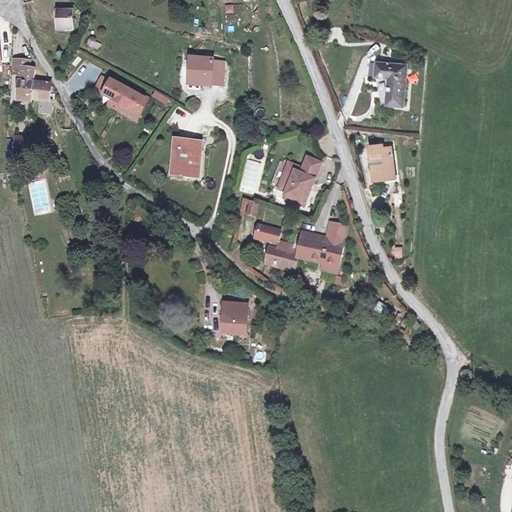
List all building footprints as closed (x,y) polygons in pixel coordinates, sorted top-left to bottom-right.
[(244,13),(244,5),(225,7),(225,14),(244,13)] [(71,13),(56,12),(55,34),(69,35),(71,13)] [(12,72),(21,72),(22,60),(12,60),(12,72)] [(20,100),(32,100),(32,79),(35,79),(35,67),(33,66),(33,63),(30,63),(29,60),(22,60),(21,72),(21,82),(19,82),(20,100)] [(189,61),(189,87),(221,87),(221,61),(189,61)] [(406,66),(376,63),(375,80),(387,82),(388,107),(405,107),(406,66)] [(112,80),(103,75),(95,90),(104,94),(112,80)] [(35,82),(35,79),(32,79),(32,100),(40,101),(49,101),(49,100),(49,83),(35,82)] [(145,98),(112,80),(104,94),(112,98),(121,103),(138,112),(145,98)] [(169,98),(156,92),(154,95),(167,102),(169,98)] [(148,99),(145,98),(138,112),(121,103),(112,98),(108,105),(137,120),(148,99)] [(49,101),(40,101),(40,111),(52,111),(52,100),(49,100),(49,101)] [(27,138),(14,137),(14,142),(15,155),(13,158),(25,159),(27,138)] [(191,148),(192,139),(172,137),(167,172),(176,173),(179,147),(191,148)] [(202,140),(192,139),(191,148),(179,147),(176,173),(198,176),(202,140)] [(371,147),(374,180),(395,178),(391,147),(382,148),(381,146),(371,147)] [(285,164),(275,191),(284,194),(281,200),(302,208),(319,164),(304,158),(299,170),(285,164)] [(248,217),(255,218),(258,206),(250,204),(248,217)] [(331,224),(328,239),(343,243),(346,228),(331,224)] [(323,262),(322,264),(339,267),(343,243),(328,239),(327,245),(310,242),(312,236),(301,234),(299,246),(279,242),(281,232),(258,227),(255,240),(271,243),(266,265),(284,268),(284,263),(297,265),(298,257),(323,262)] [(328,239),(312,236),(310,242),(327,245),(328,239)] [(339,267),(322,264),(321,271),(338,275),(339,267)] [(224,303),(223,325),(232,326),(232,334),(246,336),(247,305),(224,303)] [(415,323),(412,327),(417,333),(421,329),(415,323)] [(232,326),(223,325),(223,333),(232,334),(232,326)]
